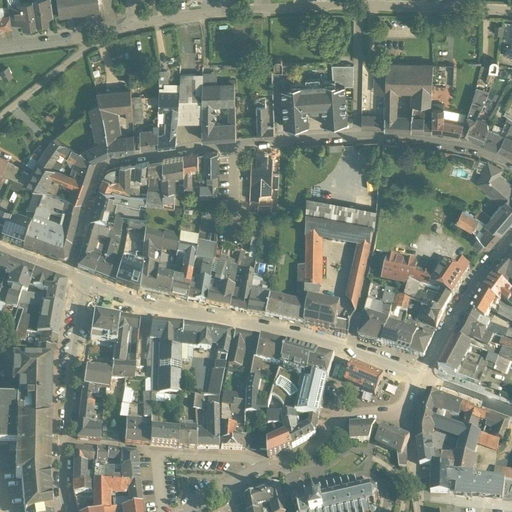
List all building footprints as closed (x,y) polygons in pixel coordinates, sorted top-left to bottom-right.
[(43,0),(36,0),(32,1),(32,2),(35,23),(47,22),(46,14),(45,14),(44,2),(43,0)] [(56,0),(58,16),(93,11),(93,9),(99,9),(98,0),(56,0)] [(44,2),(45,14),(46,14),(52,14),(50,1),(44,2)] [(32,2),(19,4),(20,7),(13,8),(15,21),(21,20),(22,27),(35,25),(35,23),(32,2)] [(122,39),(128,72),(141,70),(135,37),(122,39)] [(272,63),(272,69),(272,70),(281,70),(281,63),(281,60),(279,59),(278,58),(276,57),(274,58),(273,59),(272,61),(272,63)] [(489,63),(489,64),(489,71),(496,73),(496,68),(497,64),(497,62),(496,60),(493,59),(491,60),(490,61),(489,63)] [(386,63),(374,63),(374,99),(386,100),(386,63)] [(406,64),(386,63),(386,100),(386,101),(396,102),(396,98),(396,90),(405,91),(406,64)] [(431,91),(432,64),(406,64),(405,91),(414,91),(430,91),(431,91)] [(432,64),(431,91),(452,92),(454,65),(432,64)] [(353,65),(332,65),(333,79),(335,79),(335,85),(345,84),(345,86),(348,85),(348,86),(353,85),(353,65)] [(7,68),(0,71),(4,79),(11,76),(7,68)] [(203,73),(203,84),(217,83),(217,69),(203,70),(203,73)] [(167,70),(159,70),(159,81),(168,81),(167,70)] [(489,71),(484,82),(488,83),(487,85),(490,86),(496,73),(489,71)] [(203,84),(203,73),(180,74),(180,91),(178,110),(177,122),(177,123),(180,123),(203,123),(203,104),(202,104),(203,84)] [(333,79),(320,80),(320,83),(306,84),(306,81),(290,82),(291,88),(282,89),(284,127),(309,126),(307,107),(311,106),(311,110),(318,109),(318,106),(322,106),(323,125),(347,123),(345,86),(345,84),(335,85),(335,79),(333,79)] [(203,84),(202,104),(203,104),(214,103),(230,103),(235,103),(234,83),(217,83),(203,84)] [(131,89),(113,91),(116,110),(126,109),(132,109),(132,103),(131,89)] [(463,124),(463,125),(462,125),(459,134),(468,138),(475,121),(476,118),(479,112),(480,110),(481,110),(486,99),(488,94),(475,90),(467,116),(466,116),(463,124)] [(113,91),(97,92),(100,101),(104,117),(107,136),(117,136),(115,111),(116,110),(113,91)] [(180,91),(160,91),(159,99),(159,108),(159,109),(165,109),(178,110),(180,91)] [(430,91),(414,91),(412,105),(424,105),(430,104),(430,91)] [(487,98),(495,101),(497,94),(489,92),(487,98)] [(98,143),(88,148),(93,160),(108,152),(107,136),(104,117),(100,101),(92,107),(98,143)] [(396,102),(386,101),(385,116),(384,116),(384,129),(411,130),(412,117),(395,117),(396,102)] [(141,102),(132,103),(132,109),(133,120),(143,119),(141,102)] [(214,103),(203,104),(203,123),(203,129),(221,128),(220,124),(214,124),(214,103)] [(266,104),(256,105),(257,136),(274,135),(273,126),(266,127),(266,104)] [(424,105),(412,105),(411,117),(412,117),(411,130),(431,131),(431,130),(432,122),(424,122),(424,105)] [(463,124),(443,120),(443,113),(443,108),(432,108),(432,122),(431,130),(431,131),(442,131),(459,134),(462,125),(463,125),(463,124)] [(178,110),(165,109),(165,120),(167,120),(177,122),(178,110)] [(466,116),(443,113),(443,120),(463,124),(466,116)] [(384,116),(361,115),(361,128),(384,129),(384,116)] [(487,123),(476,118),(475,121),(480,123),(480,124),(481,125),(478,131),(483,133),(487,123)] [(177,122),(167,120),(166,127),(167,132),(163,132),(162,134),(158,134),(158,146),(175,144),(177,123),(177,122)] [(480,123),(475,121),(468,138),(482,143),(485,135),(486,134),(483,133),(478,131),(481,125),(480,124),(480,123)] [(511,123),(506,121),(500,134),(504,135),(504,134),(506,131),(511,123)] [(203,129),(202,129),(202,140),(229,138),(229,127),(221,128),(203,129)] [(490,129),(487,136),(485,135),(482,143),(496,149),(497,148),(504,135),(500,134),(490,129)] [(151,130),(140,132),(141,149),(158,146),(158,134),(158,133),(158,130),(154,130),(151,130)] [(511,137),(504,134),(504,135),(497,148),(511,155),(511,137)] [(127,137),(117,138),(117,136),(107,136),(108,152),(135,149),(134,137),(127,138),(127,137)] [(72,149),(54,137),(38,160),(50,165),(60,151),(68,156),(72,149)] [(88,148),(79,152),(92,160),(93,160),(88,148)] [(79,152),(72,149),(68,156),(77,161),(74,168),(80,170),(78,177),(88,181),(95,161),(92,160),(79,152)] [(216,152),(205,153),(205,154),(206,168),(206,173),(217,173),(216,152)] [(198,154),(183,156),(184,173),(191,173),(191,172),(191,166),(198,165),(198,154)] [(258,158),(251,158),(250,187),(260,188),(260,194),(271,195),(272,188),(273,175),(273,159),(266,158),(266,155),(258,155),(258,158)] [(183,156),(163,160),(163,172),(163,185),(163,191),(174,190),(174,174),(182,173),(184,173),(183,156)] [(8,161),(0,157),(0,174),(2,175),(8,161)] [(50,165),(38,160),(24,183),(44,190),(46,191),(50,178),(51,176),(55,178),(71,184),(74,176),(54,168),(50,165)] [(163,160),(149,163),(148,174),(163,172),(163,160)] [(149,162),(136,164),(135,181),(135,183),(147,184),(149,163),(149,162)] [(502,169),(487,162),(482,174),(488,180),(493,182),(499,175),(502,169)] [(21,175),(16,173),(18,168),(8,163),(3,174),(18,181),(21,175)] [(120,181),(118,191),(119,190),(130,193),(130,187),(130,181),(130,165),(120,167),(120,181)] [(103,177),(112,179),(113,171),(113,168),(110,169),(108,170),(107,171),(106,172),(105,173),(103,177)] [(217,186),(217,173),(206,173),(206,174),(208,174),(208,177),(208,186),(217,186)] [(511,186),(499,175),(493,182),(488,180),(482,187),(502,204),(506,199),(510,201),(511,198),(511,186)] [(88,181),(78,177),(77,178),(74,176),(71,184),(69,190),(73,191),(70,198),(80,202),(88,181)] [(112,179),(103,177),(100,187),(109,189),(112,190),(112,189),(118,191),(120,181),(112,179)] [(135,181),(130,181),(130,187),(139,188),(139,194),(147,195),(148,183),(147,184),(135,183),(135,181)] [(163,185),(148,183),(147,195),(146,203),(163,205),(163,191),(163,185)] [(208,186),(200,186),(200,197),(200,200),(218,200),(218,197),(217,197),(217,186),(208,186)] [(36,187),(26,215),(34,218),(37,210),(41,197),(44,190),(36,187)] [(109,189),(100,187),(95,204),(89,229),(99,231),(100,224),(106,201),(108,195),(109,189)] [(250,187),(250,200),(259,200),(260,188),(250,187)] [(118,191),(112,189),(112,190),(109,189),(108,195),(114,197),(127,200),(138,201),(139,194),(130,193),(119,190),(118,191)] [(80,202),(65,198),(53,194),(53,193),(46,191),(44,190),(41,197),(50,200),(53,201),(65,206),(63,211),(66,211),(78,215),(80,202)] [(174,190),(163,191),(163,205),(163,206),(174,207),(174,190)] [(50,200),(41,197),(37,210),(46,213),(48,208),(48,207),(50,200)] [(376,210),(306,198),(306,213),(374,226),(375,220),(376,210)] [(510,201),(506,199),(502,204),(491,216),(485,223),(488,225),(500,232),(511,218),(511,203),(510,201)] [(104,225),(106,226),(112,203),(106,201),(100,224),(104,225)] [(11,213),(0,208),(0,227),(5,229),(8,219),(11,213)] [(474,216),(462,209),(455,220),(471,229),(478,218),(474,216)] [(491,216),(480,209),(474,216),(478,218),(483,221),(485,223),(491,216)] [(78,215),(66,211),(63,218),(77,222),(78,215)] [(374,226),(306,213),(305,235),(319,238),(327,240),(360,246),(361,246),(370,248),(374,226)] [(115,217),(113,227),(112,233),(115,234),(114,239),(118,240),(118,236),(122,218),(115,217)] [(129,219),(122,218),(118,236),(119,237),(122,225),(127,226),(129,219)] [(254,218),(248,260),(255,262),(260,219),(258,219),(254,218)] [(483,221),(478,218),(474,225),(479,228),(483,221)] [(18,223),(8,219),(5,229),(1,241),(22,249),(23,249),(30,228),(31,227),(24,225),(26,221),(19,219),(18,223)] [(65,220),(62,232),(55,230),(53,236),(71,242),(76,223),(65,220)] [(483,221),(479,228),(483,231),(488,225),(485,223),(483,221)] [(32,222),(31,227),(30,228),(40,231),(42,226),(32,222)] [(500,232),(488,225),(483,231),(480,236),(490,244),(500,232)] [(40,231),(33,252),(50,258),(65,263),(70,248),(71,242),(53,236),(49,245),(45,243),(50,228),(46,227),(42,226),(40,231)] [(188,228),(181,227),(180,237),(186,238),(188,228)] [(30,228),(23,249),(33,252),(40,231),(30,228)] [(55,230),(50,228),(45,243),(49,245),(53,236),(55,230)] [(99,231),(89,229),(87,234),(96,236),(106,239),(108,233),(102,232),(99,231)] [(159,234),(144,231),(143,245),(143,254),(142,265),(151,266),(152,250),(161,252),(161,250),(162,240),(163,240),(163,237),(159,236),(159,234)] [(106,239),(105,243),(112,244),(114,239),(115,234),(112,233),(108,232),(108,233),(106,239)] [(180,237),(164,233),(163,237),(163,240),(172,242),(178,244),(180,237)] [(490,244),(480,236),(475,233),(473,236),(470,240),(485,250),(490,244)] [(96,236),(87,234),(77,269),(94,275),(102,252),(104,247),(94,243),(96,236)] [(319,238),(305,235),(305,267),(305,289),(319,289),(319,238)] [(105,243),(106,239),(96,236),(94,243),(104,247),(105,243)] [(112,244),(111,255),(112,255),(113,250),(117,250),(120,237),(119,237),(118,236),(118,240),(114,239),(112,244)] [(186,238),(180,237),(178,244),(177,254),(184,255),(195,257),(197,244),(197,240),(186,238)] [(163,240),(162,240),(161,250),(169,252),(172,242),(163,240)] [(178,244),(172,242),(169,252),(177,254),(178,244)] [(112,244),(105,243),(104,247),(102,252),(111,255),(112,244)] [(201,245),(197,244),(195,257),(194,258),(197,259),(204,260),(213,262),(216,248),(201,245)] [(360,246),(348,298),(355,313),(370,248),(361,246),(360,246)] [(225,250),(216,248),(213,262),(209,281),(206,297),(208,297),(209,297),(210,290),(218,291),(220,285),(233,288),(235,281),(236,274),(241,253),(225,250)] [(102,252),(94,275),(115,283),(119,272),(112,270),(113,268),(108,266),(109,263),(109,264),(112,255),(111,255),(102,252)] [(241,253),(236,274),(239,275),(244,254),(241,253)] [(285,254),(277,253),(275,263),(283,265),(285,254)] [(178,278),(177,284),(171,283),(169,298),(186,301),(189,287),(194,263),(194,258),(195,257),(184,255),(183,260),(184,260),(182,271),(179,270),(177,278),(178,278)] [(3,259),(0,267),(0,272),(6,274),(10,262),(3,259)] [(397,261),(388,259),(387,259),(381,279),(407,287),(409,281),(411,281),(414,272),(416,266),(404,263),(405,261),(398,259),(397,261)] [(213,262),(204,260),(200,280),(209,281),(213,262)] [(248,260),(247,260),(244,272),(253,274),(255,262),(248,260)] [(35,271),(10,261),(10,262),(6,274),(5,275),(10,277),(7,286),(21,291),(26,293),(28,286),(35,271)] [(511,265),(506,261),(493,277),(505,286),(510,280),(511,281),(511,265)] [(127,264),(121,262),(119,272),(115,283),(139,291),(141,279),(142,267),(137,266),(127,263),(127,264)] [(456,271),(445,264),(434,280),(429,288),(442,292),(451,298),(470,270),(460,264),(456,271)] [(151,266),(142,265),(142,267),(141,279),(139,291),(154,294),(157,278),(150,277),(151,266)] [(164,267),(159,266),(157,274),(164,276),(166,269),(165,268),(164,267)] [(54,278),(35,271),(28,286),(43,291),(44,288),(44,286),(51,289),(54,278)] [(239,292),(234,291),(233,302),(230,301),(229,310),(247,314),(249,298),(252,280),(253,274),(244,272),(243,279),(244,279),(242,287),(241,286),(239,292)] [(433,279),(414,272),(411,281),(418,284),(429,288),(434,280),(433,279)] [(164,276),(157,274),(157,278),(154,294),(169,298),(171,283),(172,278),(164,276)] [(493,277),(481,292),(498,304),(502,299),(511,306),(511,290),(511,291),(505,286),(493,277)] [(67,283),(54,278),(51,289),(44,288),(43,291),(43,293),(47,294),(46,298),(45,305),(62,308),(67,283)] [(196,289),(189,287),(186,301),(205,305),(206,297),(209,281),(200,280),(198,279),(196,289)] [(411,281),(409,281),(404,297),(404,298),(405,298),(410,300),(414,302),(415,295),(418,284),(411,281)] [(270,285),(260,283),(258,291),(268,294),(269,294),(270,285)] [(378,286),(371,284),(369,292),(376,294),(376,293),(378,286)] [(233,288),(220,285),(218,291),(210,290),(209,297),(208,297),(206,297),(205,305),(206,305),(229,310),(230,301),(233,288)] [(395,291),(378,286),(376,293),(383,295),(384,295),(394,297),(395,295),(395,291)] [(319,289),(305,289),(305,297),(309,298),(308,299),(314,300),(314,297),(319,296),(319,289)] [(21,291),(20,294),(19,297),(17,305),(18,305),(19,305),(41,309),(41,304),(43,298),(42,298),(38,297),(26,293),(21,291)] [(254,299),(249,298),(247,314),(264,316),(267,301),(266,301),(268,294),(258,291),(257,295),(256,299),(254,299)] [(439,297),(435,294),(433,297),(428,294),(426,297),(418,294),(417,296),(415,295),(414,302),(415,302),(423,305),(424,303),(442,314),(451,298),(442,292),(439,297)] [(481,292),(469,313),(484,321),(491,310),(498,314),(499,314),(501,310),(496,307),(498,304),(481,292)] [(17,296),(8,294),(5,306),(16,309),(18,305),(17,305),(19,297),(17,296)] [(394,297),(384,295),(383,295),(382,301),(392,304),(394,297)] [(404,297),(395,295),(394,297),(392,304),(391,308),(401,310),(405,298),(404,298),(404,297)] [(305,297),(297,296),(297,300),(297,304),(307,306),(308,299),(309,298),(305,297)] [(292,303),(268,298),(267,301),(264,316),(303,325),(307,306),(297,304),(292,303)] [(410,300),(405,298),(401,310),(406,312),(407,309),(410,300)] [(314,300),(308,299),(307,306),(303,325),(335,332),(337,321),(340,307),(339,306),(314,300)] [(414,302),(410,300),(407,309),(413,311),(415,302),(414,302)] [(392,304),(382,301),(381,306),(391,309),(391,308),(392,304)] [(381,306),(367,303),(358,337),(381,344),(387,324),(389,316),(391,309),(381,306)] [(442,314),(424,303),(423,305),(421,308),(425,310),(421,320),(436,328),(442,314)] [(45,305),(41,304),(41,309),(36,335),(43,336),(45,337),(57,338),(62,308),(45,305)] [(41,309),(19,305),(17,309),(23,312),(22,318),(21,318),(19,331),(17,331),(16,340),(25,341),(26,334),(36,335),(41,309)] [(511,313),(508,312),(501,310),(499,314),(511,322),(511,313)] [(469,313),(463,325),(470,328),(472,324),(486,331),(489,324),(484,321),(469,313)] [(118,318),(94,314),(90,340),(100,342),(115,344),(117,330),(118,318)] [(138,322),(118,318),(117,330),(127,332),(129,331),(130,330),(132,330),(137,331),(138,322)] [(348,323),(337,321),(335,332),(348,334),(350,321),(348,321),(348,323)] [(159,323),(152,323),(150,338),(149,338),(149,341),(159,341),(159,333),(159,323)] [(181,326),(159,323),(159,333),(159,341),(159,348),(180,349),(180,348),(181,326)] [(392,325),(387,324),(381,344),(397,350),(403,329),(392,325)] [(463,325),(460,331),(454,340),(463,344),(468,338),(469,336),(470,337),(481,342),(486,331),(472,324),(470,328),(463,325)] [(508,330),(489,324),(486,331),(493,335),(494,335),(495,333),(505,336),(508,330)] [(211,329),(182,326),(181,326),(180,348),(187,349),(199,350),(202,350),(210,351),(210,345),(216,346),(218,331),(211,329)] [(405,329),(403,329),(397,350),(410,354),(416,336),(418,330),(418,328),(412,327),(408,330),(405,329)] [(127,332),(117,330),(115,344),(113,364),(123,365),(127,332)] [(137,331),(132,330),(128,366),(135,367),(135,359),(137,331)] [(434,333),(424,330),(423,333),(422,335),(421,338),(431,341),(434,333)] [(231,333),(218,331),(216,346),(217,348),(219,349),(217,356),(227,357),(231,333)] [(486,331),(481,342),(488,346),(489,343),(493,335),(486,331)] [(260,338),(234,333),(232,344),(242,346),(256,349),(255,359),(254,360),(262,362),(280,366),(281,366),(288,345),(260,338)] [(421,338),(416,336),(410,354),(423,358),(431,341),(421,338)] [(57,338),(45,337),(45,339),(42,339),(40,340),(40,343),(38,343),(38,341),(36,340),(34,349),(37,349),(47,350),(47,348),(52,349),(56,349),(57,338)] [(511,341),(501,338),(499,346),(502,347),(511,349),(511,341)] [(100,342),(90,340),(86,368),(96,370),(100,342)] [(454,340),(438,370),(455,376),(479,385),(486,367),(487,362),(486,362),(469,356),(471,352),(470,351),(468,350),(470,347),(463,344),(454,340)] [(115,344),(100,342),(96,370),(111,373),(113,364),(115,344)] [(242,346),(232,344),(230,352),(241,355),(242,346)] [(280,366),(275,383),(271,397),(292,399),(295,387),(301,389),(303,382),(305,382),(307,375),(310,363),(315,365),(319,354),(318,354),(319,353),(288,345),(281,366),(280,366)] [(511,349),(502,347),(497,358),(498,359),(507,363),(511,351),(511,349)] [(47,350),(37,349),(37,360),(11,359),(11,366),(12,366),(12,388),(23,388),(23,400),(0,399),(0,444),(16,445),(16,420),(49,420),(49,415),(50,415),(51,356),(52,349),(47,348),(47,350)] [(159,348),(148,348),(146,360),(159,361),(160,349),(159,348)] [(180,349),(159,348),(160,349),(159,361),(159,381),(158,396),(159,395),(179,395),(180,363),(180,349)] [(241,355),(230,352),(227,367),(233,369),(239,369),(241,355)] [(331,357),(319,354),(315,365),(310,363),(307,375),(313,376),(327,380),(333,362),(331,357)] [(497,358),(488,355),(486,362),(487,362),(486,367),(493,370),(498,359),(497,358)] [(227,357),(217,356),(216,364),(225,366),(227,357)] [(262,362),(254,360),(255,359),(253,359),(249,380),(258,382),(262,362)] [(511,370),(511,365),(507,363),(498,359),(493,370),(510,376),(511,370)] [(159,361),(146,360),(146,369),(151,369),(151,380),(159,381),(159,361)] [(123,365),(113,364),(111,373),(111,379),(120,380),(123,365)] [(225,366),(216,364),(215,367),(214,371),(224,373),(225,366)] [(128,366),(123,365),(120,380),(125,380),(133,381),(135,367),(128,366)] [(350,369),(344,383),(374,396),(382,377),(352,365),(350,369)] [(233,369),(227,367),(223,390),(228,391),(233,369)] [(96,370),(86,368),(83,387),(93,389),(106,391),(109,392),(111,379),(111,373),(96,370)] [(224,373),(212,371),(208,398),(210,399),(218,400),(224,373)] [(327,380),(313,376),(311,384),(305,382),(303,382),(301,389),(295,387),(292,399),(271,397),(277,400),(281,404),(283,409),(284,415),(293,415),(303,416),(308,417),(318,418),(327,380)] [(120,380),(111,379),(109,392),(106,391),(105,397),(123,400),(124,393),(125,380),(120,380)] [(159,381),(151,380),(151,386),(150,395),(150,396),(158,396),(159,381)] [(258,382),(249,380),(246,393),(255,393),(258,382)] [(83,387),(82,387),(80,403),(93,405),(94,397),(92,397),(93,396),(93,389),(83,387)] [(106,391),(93,389),(93,396),(101,397),(104,398),(104,397),(105,397),(106,391)] [(223,390),(222,395),(235,396),(234,398),(245,400),(245,393),(228,391),(223,390)] [(447,399),(428,392),(421,413),(431,417),(433,410),(442,413),(447,399)] [(246,393),(245,393),(245,400),(245,405),(244,415),(255,416),(256,404),(256,393),(246,393)] [(145,395),(143,395),(143,419),(150,419),(151,418),(150,407),(150,396),(150,395),(145,395)] [(150,396),(150,407),(159,407),(159,395),(158,396),(150,396)] [(235,396),(222,395),(220,407),(233,409),(233,403),(245,405),(245,400),(234,398),(235,396)] [(203,399),(194,398),(192,411),(201,412),(203,399)] [(218,400),(210,399),(210,409),(218,409),(218,400)] [(463,405),(447,399),(442,413),(443,413),(445,414),(458,419),(460,414),(463,405)] [(93,405),(80,403),(80,404),(78,423),(93,424),(94,419),(94,416),(92,416),(93,405)] [(245,405),(233,403),(233,409),(232,413),(238,414),(238,415),(243,416),(243,415),(244,415),(245,405)] [(268,405),(256,404),(255,416),(268,417),(268,416),(268,405)] [(128,406),(121,405),(120,411),(121,411),(119,419),(126,420),(128,406)] [(468,407),(463,405),(460,414),(465,416),(468,407)] [(490,416),(468,407),(465,416),(467,417),(479,421),(483,423),(487,424),(490,416)] [(208,430),(195,430),(196,450),(218,450),(217,412),(218,409),(210,409),(210,412),(207,412),(208,430)] [(229,414),(220,413),(220,427),(229,427),(229,414)] [(431,417),(421,413),(416,430),(430,434),(431,434),(432,433),(433,432),(434,429),(443,432),(447,423),(431,417)] [(282,415),(268,416),(268,417),(267,426),(274,426),(283,427),(282,423),(282,415)] [(284,415),(282,415),(282,423),(294,422),(294,419),(293,415),(284,415)] [(503,421),(490,416),(487,424),(490,426),(499,429),(500,429),(503,421)] [(294,422),(282,423),(283,427),(286,437),(292,449),(315,436),(318,418),(308,417),(308,425),(309,427),(294,435),(294,430),(294,422)] [(479,421),(467,417),(463,428),(475,433),(475,432),(479,421)] [(49,420),(16,420),(16,445),(15,479),(21,479),(47,479),(48,479),(48,460),(49,460),(50,440),(49,440),(50,420),(49,420)] [(503,421),(500,429),(499,429),(496,440),(499,441),(502,442),(510,423),(503,421)] [(93,424),(78,423),(77,440),(99,442),(101,425),(93,424)] [(141,424),(125,423),(124,445),(149,447),(150,437),(143,436),(144,430),(140,430),(141,424)] [(463,428),(447,423),(443,432),(462,438),(459,448),(474,452),(477,444),(480,434),(475,432),(475,433),(463,428)] [(303,426),(294,430),(294,435),(309,427),(308,425),(303,427),(303,426)] [(283,427),(274,426),(273,436),(276,441),(286,437),(283,427)] [(376,426),(362,427),(363,443),(369,443),(376,426)] [(357,443),(363,443),(362,427),(350,429),(350,443),(357,443)] [(409,440),(383,428),(375,444),(397,455),(401,457),(403,454),(409,440)] [(195,430),(178,430),(178,435),(177,450),(196,450),(195,430)] [(430,434),(416,430),(417,441),(420,465),(431,466),(431,458),(433,458),(433,455),(430,434)] [(156,433),(150,433),(150,437),(149,447),(177,450),(178,435),(156,433)] [(233,434),(220,434),(220,451),(245,451),(246,438),(241,438),(241,434),(233,434)] [(496,440),(480,434),(477,444),(496,451),(499,441),(496,440)] [(260,437),(246,437),(246,438),(245,451),(260,452),(260,437)] [(276,441),(267,445),(268,459),(292,449),(286,437),(276,441)] [(93,449),(74,448),(74,462),(86,463),(92,464),(93,449)] [(474,452),(459,448),(457,453),(473,456),(474,452)] [(108,451),(103,450),(102,460),(113,461),(120,462),(121,454),(108,452),(108,451)] [(457,453),(452,451),(451,455),(451,456),(449,466),(449,472),(474,476),(477,457),(473,456),(457,453)] [(135,456),(121,454),(120,462),(120,467),(123,467),(123,469),(137,467),(135,456)] [(407,458),(403,454),(401,457),(397,455),(399,469),(407,468),(407,458)] [(451,456),(433,455),(433,458),(431,458),(431,466),(449,466),(451,456)] [(86,463),(74,462),(73,483),(93,483),(94,473),(86,473),(86,463)] [(101,466),(95,465),(96,464),(92,464),(92,468),(94,469),(94,473),(93,483),(104,483),(105,470),(105,466),(101,466)] [(431,466),(431,492),(430,492),(430,493),(434,492),(471,497),(472,496),(474,483),(475,476),(474,476),(449,472),(449,466),(431,466)] [(137,467),(123,469),(121,471),(122,481),(122,484),(138,484),(137,467)] [(511,471),(495,468),(493,479),(494,479),(505,481),(511,482),(511,471)] [(112,471),(105,470),(104,483),(104,484),(112,484),(112,479),(112,470),(112,471)] [(505,481),(494,479),(493,479),(475,476),(474,483),(472,496),(502,500),(505,481)] [(47,479),(21,479),(24,508),(23,511),(50,511),(50,505),(49,502),(49,500),(50,497),(49,494),(49,492),(48,490),(47,479)] [(312,495),(306,497),(305,494),(303,494),(304,497),(296,499),(293,497),(292,499),(295,500),(296,504),(293,505),(292,507),(293,509),(294,510),(294,511),(297,510),(297,511),(376,511),(376,508),(375,508),(374,506),(376,502),(379,503),(380,501),(377,500),(376,496),(378,494),(377,493),(375,494),(371,492),(371,489),(370,489),(369,492),(365,492),(363,485),(365,482),(364,481),(362,484),(356,485),(356,482),(354,483),(355,485),(349,487),(348,484),(347,484),(348,487),(342,488),(341,485),(340,486),(340,489),(335,490),(334,487),(333,487),(333,490),(328,492),(327,489),(326,489),(326,492),(321,493),(320,490),(319,491),(319,493),(314,495),(313,492),(312,492),(312,495)] [(93,483),(73,483),(73,493),(74,495),(82,493),(93,493),(93,483)] [(104,483),(93,483),(93,493),(93,506),(92,506),(93,511),(101,511),(107,511),(107,508),(107,493),(113,493),(113,484),(112,484),(104,484),(104,483)] [(122,484),(120,484),(119,494),(129,494),(129,499),(130,507),(141,505),(138,484),(122,484)] [(284,511),(279,488),(268,491),(270,501),(272,509),(272,511),(273,511),(272,511),(284,511)] [(268,491),(245,500),(246,511),(263,511),(261,503),(270,501),(268,491)] [(82,493),(74,495),(77,511),(93,511),(92,506),(85,507),(82,493)] [(113,501),(114,510),(115,510),(116,510),(121,509),(120,504),(127,504),(127,508),(130,507),(129,499),(113,501)]
